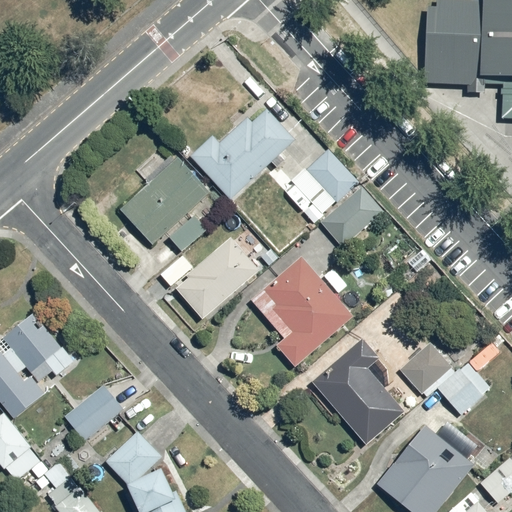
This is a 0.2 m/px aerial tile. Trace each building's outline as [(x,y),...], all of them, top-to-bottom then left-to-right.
[(511,0),(486,0),(487,1),(427,0),(426,87),(506,91),(503,120),(511,120),(511,0)] [(215,136),(191,159),(234,201),(299,143),(268,113),(254,124),(250,119),(223,144),(215,136)] [(330,151),(294,183),(324,214),(360,183),(330,151)] [(213,193),(178,158),(120,209),(156,249),(169,238),(181,254),(209,232),(193,215),(213,193)] [(359,190),(322,222),(344,249),(383,216),(359,190)] [(260,272),(233,242),(196,269),(188,276),(191,279),(177,290),(204,322),(260,272)] [(423,248),(405,262),(420,281),(438,267),(423,248)] [(193,269),(183,256),(161,274),(171,287),(193,269)] [(356,317),(305,258),(253,304),(287,341),(279,347),(298,368),(356,317)] [(9,347),(1,352),(0,353),(0,400),(16,420),(48,395),(36,384),(53,373),(57,377),(76,362),(37,313),(2,338),(9,347)] [(439,337),(402,369),(423,396),(463,360),(439,337)] [(362,344),(314,382),(367,447),(407,413),(386,390),(395,382),(362,344)] [(495,392),(471,364),(440,389),(464,416),(495,392)] [(125,409),(105,386),(67,418),(86,442),(125,409)] [(43,461),(5,414),(0,417),(0,461),(17,482),(43,461)] [(419,484),(404,502),(416,511),(437,511),(474,464),(425,428),(397,466),(419,484)] [(187,511),(185,506),(181,507),(164,472),(146,476),(144,474),(166,459),(138,433),(107,461),(130,487),(141,511),(187,511)] [(511,459),(482,484),(499,503),(511,492),(511,459)] [(97,511),(59,463),(36,481),(61,511),(97,511)] [(489,511),(482,503),(471,511),(489,511)]
